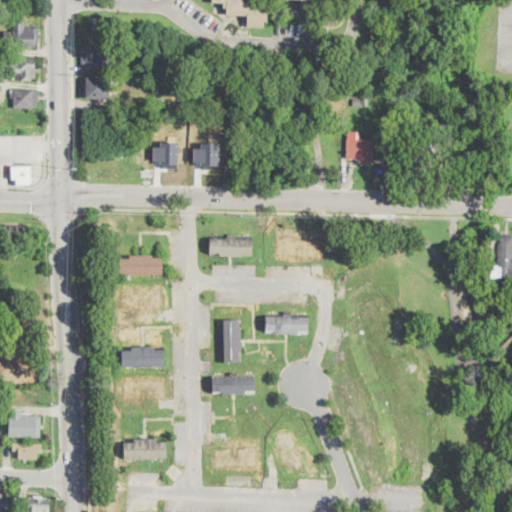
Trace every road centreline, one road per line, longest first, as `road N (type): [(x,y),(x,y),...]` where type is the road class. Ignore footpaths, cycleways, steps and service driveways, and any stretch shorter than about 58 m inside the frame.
road 1 (residential): [(354,499),(190,491),(188,195)]
road 2 (residential): [(511,202),(61,196)]
road 3 (secondary): [(61,196),(73,511)]
road 4 (residential): [(305,383),(322,344),(327,285),(188,281)]
road 5 (secondary): [(56,0),(61,196)]
road 6 (residential): [(358,511),(305,383)]
